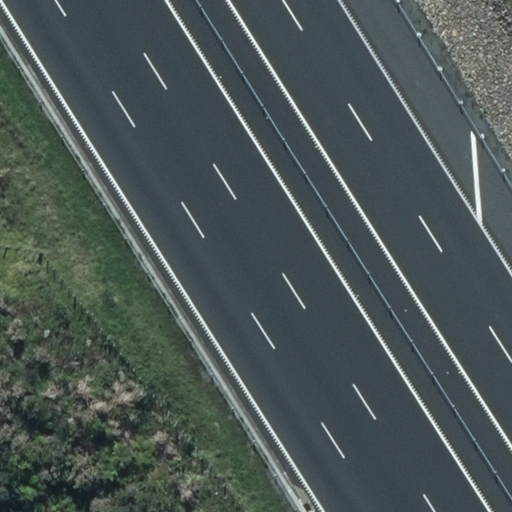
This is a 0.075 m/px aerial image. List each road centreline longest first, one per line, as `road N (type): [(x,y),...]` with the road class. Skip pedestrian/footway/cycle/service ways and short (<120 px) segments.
road 1 (motorway): [(410,511),(100,0)]
road 2 (motorway): [(315,0),(511,330)]
